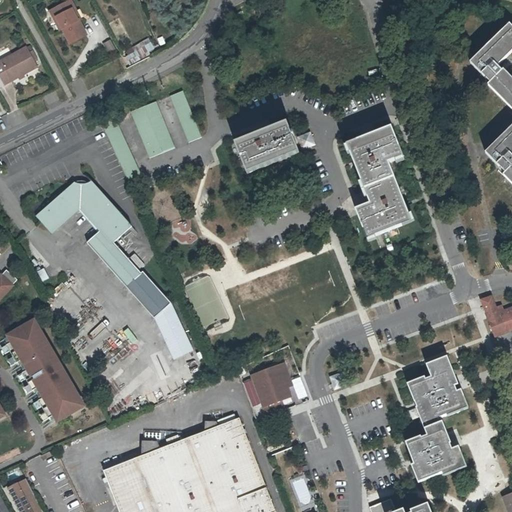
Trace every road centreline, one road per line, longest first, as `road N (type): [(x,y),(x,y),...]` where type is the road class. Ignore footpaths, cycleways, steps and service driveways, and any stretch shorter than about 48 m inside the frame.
road 1 (residential): [(468,291),(322,349),(317,358),(357,484),(355,511)]
road 2 (residential): [(196,42),(217,125),(291,103),(341,127),(401,104)]
road 3 (residential): [(0,144),(196,42)]
road 4 (residential): [(401,104),(468,291)]
